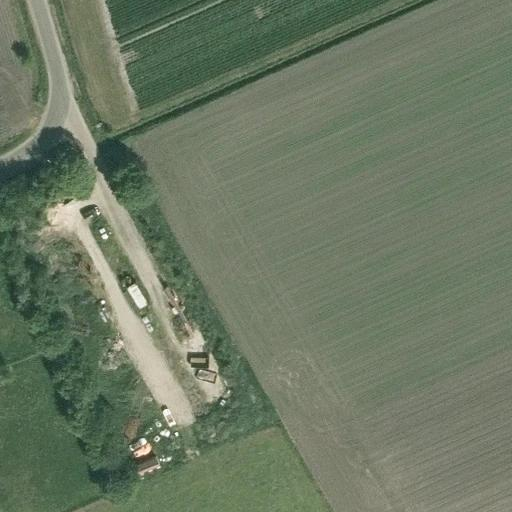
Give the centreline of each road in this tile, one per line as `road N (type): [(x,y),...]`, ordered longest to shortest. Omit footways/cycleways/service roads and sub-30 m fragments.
road 1 (track): [(93,159),(195,346)]
road 2 (unclassified): [(0,165),(54,130),(61,100),(38,0)]
